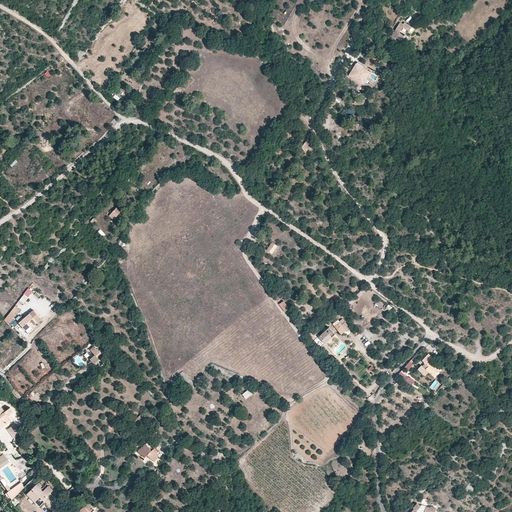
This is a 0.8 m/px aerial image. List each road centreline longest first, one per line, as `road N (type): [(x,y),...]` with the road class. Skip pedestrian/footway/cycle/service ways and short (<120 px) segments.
road 1 (track): [(368,282),(248,197),(228,164),(125,119),(0,223)]
road 2 (track): [(368,282),(384,240),(332,168),(313,117),(372,0)]
road 3 (residential): [(384,511),(374,405),(429,331)]
road 4 (track): [(511,341),(483,360),(429,331),(368,282)]
road 5 (track): [(125,119),(51,39),(0,5)]
